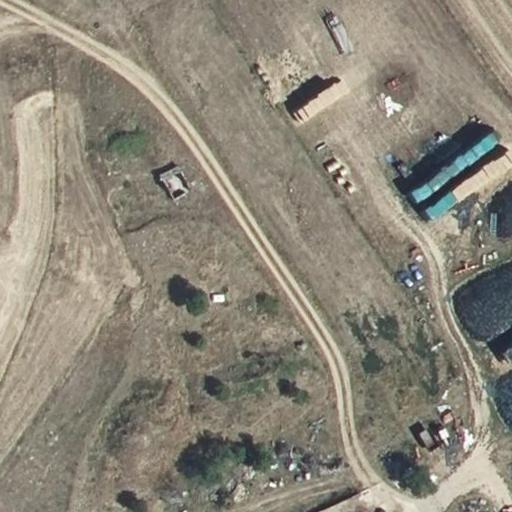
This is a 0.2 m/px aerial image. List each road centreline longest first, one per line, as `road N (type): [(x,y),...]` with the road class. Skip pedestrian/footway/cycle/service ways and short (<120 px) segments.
road 1 (track): [(415,511),(385,492),(354,451),(346,378),(163,99),(109,60),(75,51),(0,64)]
road 2 (track): [(109,60),(5,0)]
